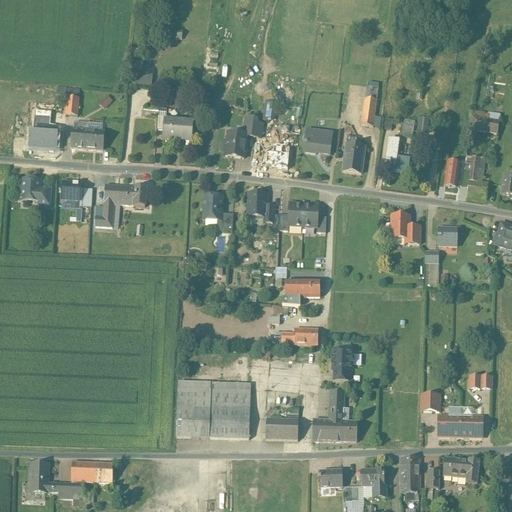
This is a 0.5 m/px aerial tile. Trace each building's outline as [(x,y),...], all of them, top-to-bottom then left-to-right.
[(152,83),(133,81),(132,87),(151,89),(152,83)] [(365,101),(377,101),(378,85),(366,84),(365,101)] [(80,95),(66,94),(65,101),(68,101),(66,119),(78,120),(80,95)] [(106,112),(112,103),(107,99),(100,108),(106,112)] [(377,103),(365,102),(361,127),(361,128),(373,130),(377,103)] [(179,114),(159,113),(159,121),(165,121),(165,125),(178,126),(179,114)] [(484,121),(471,120),(469,134),(482,135),(481,142),(497,144),(500,123),(484,121)] [(257,123),(246,121),(244,139),(247,139),(247,140),(255,141),(257,127),(257,123)] [(394,123),(386,121),(384,132),(392,133),(394,123)] [(429,122),(419,121),(417,135),(427,137),(429,122)] [(415,124),(404,123),(404,126),(402,126),(401,129),(415,131),(415,124)] [(165,125),(164,125),(164,135),(163,144),(192,146),(193,127),(178,126),(165,125)] [(415,131),(401,129),(400,138),(413,140),(415,131)] [(332,138),(306,134),(303,157),(315,159),(316,157),(330,159),(332,138)] [(104,137),(73,135),(72,152),(103,154),(104,137)] [(235,142),(228,141),(227,145),(226,145),(225,154),(226,154),(225,160),(244,163),(245,156),(246,156),(248,146),(246,146),(247,140),(247,139),(244,139),(236,138),(235,142)] [(357,141),(348,140),(347,148),(346,148),(343,175),(361,178),(365,151),(356,149),(357,141)] [(410,162),(397,161),(399,144),(389,142),(386,163),(392,164),(391,175),(408,177),(410,162)] [(272,151),(262,150),(260,169),(279,171),(279,172),(288,173),(290,151),(282,150),(281,152),(272,151)] [(484,163),(466,160),(461,199),(486,203),(488,187),(481,186),(484,163)] [(444,190),(456,191),(460,167),(448,165),(444,190)] [(511,180),(509,180),(504,180),(502,199),(509,200),(509,203),(511,203),(511,180)] [(33,184),(31,182),(27,182),(25,184),(23,184),(23,189),(21,191),(21,197),(22,199),(22,205),(38,206),(39,206),(40,192),(40,185),(33,184)] [(63,184),(62,204),(79,205),(81,185),(63,184)] [(104,221),(97,221),(97,216),(91,216),(91,236),(99,236),(99,232),(113,233),(114,218),(120,219),(121,209),(120,209),(121,201),(123,201),(123,190),(106,189),(104,221)] [(137,191),(123,190),(123,201),(121,201),(120,209),(121,209),(136,209),(136,211),(146,211),(147,191),(137,190),(137,191)] [(51,193),(40,192),(39,206),(38,206),(38,209),(50,210),(51,193)] [(266,199),(249,198),(248,221),(265,222),(266,210),(266,199)] [(213,201),(211,199),(208,199),(206,201),(205,201),(204,224),(218,225),(221,225),(221,218),(222,202),(213,201)] [(297,210),(295,207),(289,207),(289,220),(288,231),(289,231),(303,231),(304,210),(297,210)] [(310,211),(304,210),(303,231),(317,232),(318,221),(319,208),(313,208),(310,211)] [(275,210),(266,210),(265,222),(264,227),(274,227),(274,219),(275,210)] [(233,218),(221,218),(221,225),(218,225),(217,235),(224,235),(224,230),(233,231),(233,218)] [(289,220),(280,219),(279,235),(288,236),(289,231),(288,231),(289,220)] [(409,220),(392,220),(392,228),(386,228),(386,240),(392,240),(392,243),(408,244),(409,244),(409,231),(409,220)] [(327,222),(318,221),(317,232),(317,237),(326,238),(327,222)] [(511,231),(509,230),(506,239),(501,252),(511,255),(511,231)] [(420,231),(409,231),(409,244),(408,244),(408,249),(419,249),(420,231)] [(446,233),(438,233),(438,250),(457,251),(457,234),(446,234),(446,233)] [(498,236),(494,249),(501,252),(506,239),(498,236)] [(439,257),(425,257),(425,269),(426,269),(438,269),(439,257)] [(438,269),(426,269),(426,292),(438,293),(438,269)] [(277,272),(276,281),(288,282),(288,272),(277,272)] [(304,285),(285,285),(285,302),(285,303),(289,303),(289,305),(295,305),(295,303),(304,303),(304,285)] [(320,285),(304,285),(304,303),(320,303),(320,285)] [(300,312),(300,305),(296,305),(295,305),(289,305),(289,303),(285,303),(285,302),(282,302),(282,311),(300,312)] [(292,313),(278,312),(278,320),(288,320),(288,317),(292,317),(292,313)] [(318,335),(294,334),(294,338),(294,350),(318,351),(318,335)] [(294,338),(282,338),(282,349),(294,350),(294,338)] [(343,356),(334,355),(333,362),(332,362),(332,368),(333,368),(333,375),(335,375),(349,376),(351,376),(351,369),(353,369),(354,362),(352,362),(353,354),(343,354),(343,356)] [(349,376),(335,375),(334,385),(349,386),(349,376)] [(480,382),(470,382),(469,395),(480,395),(480,382)] [(492,382),(480,382),(480,395),(491,395),(492,382)] [(211,394),(178,393),(177,443),(209,444),(211,394)] [(251,395),(211,394),(209,444),(249,445),(251,395)] [(344,398),(331,397),(330,413),(343,413),(344,398)] [(433,401),(421,400),(421,417),(433,418),(433,401)] [(299,414),(288,413),(287,425),(299,426),(299,414)] [(343,413),(330,413),(330,426),(314,425),(313,447),(357,449),(357,427),(349,427),(349,414),(343,414),(343,413)] [(461,422),(438,422),(438,443),(460,443),(461,422)] [(482,423),(461,422),(460,443),(482,444),(482,423)] [(287,425),(267,425),(266,445),(298,446),(299,426),(287,425)] [(480,467),(444,463),(443,482),(452,483),(452,488),(458,489),(458,490),(465,491),(465,489),(477,490),(480,467)] [(418,474),(418,465),(401,465),(401,475),(402,474),(402,482),(418,482),(418,474)] [(89,468),(72,468),(72,487),(74,487),(83,487),(89,487),(89,468)] [(113,469),(89,468),(89,487),(112,488),(112,487),(115,487),(115,480),(113,480),(113,469)] [(49,469),(32,469),(32,476),(30,476),(30,486),(31,487),(31,497),(47,498),(48,497),(48,488),(49,469)] [(383,476),(362,477),(362,494),(373,494),(373,503),(386,503),(386,491),(383,491),(383,484),(385,484),(385,480),(383,480),(383,476)] [(440,476),(428,476),(427,494),(439,495),(440,476)] [(342,477),(321,478),(321,495),(342,494),(342,477)] [(418,499),(418,482),(402,482),(402,499),(418,499)] [(74,489),(48,488),(48,497),(59,498),(74,498),(73,504),(79,504),(80,499),(83,499),(83,487),(74,487),(74,489)]
